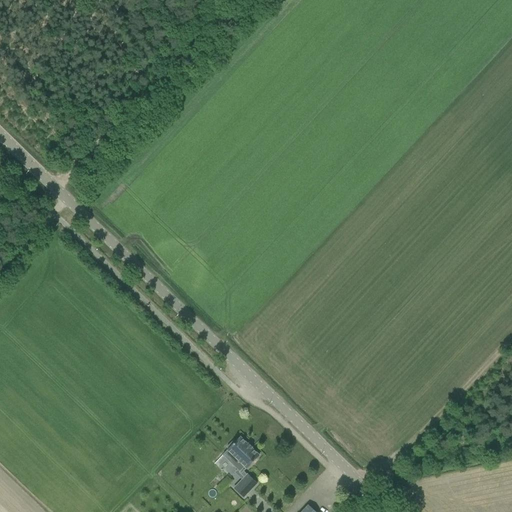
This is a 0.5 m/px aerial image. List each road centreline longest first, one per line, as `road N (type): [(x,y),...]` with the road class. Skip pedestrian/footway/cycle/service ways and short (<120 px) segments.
road 1 (tertiary): [(389,511),(0,137)]
road 2 (track): [(228,0),(83,153)]
road 3 (track): [(360,485),(511,339)]
